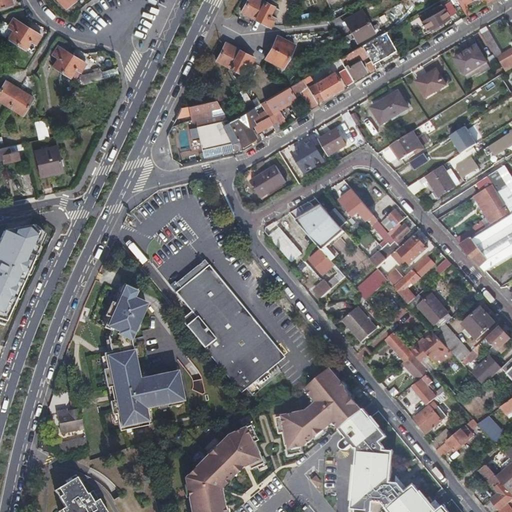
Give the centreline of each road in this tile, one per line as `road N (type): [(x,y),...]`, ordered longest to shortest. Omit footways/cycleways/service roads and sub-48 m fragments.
road 1 (residential): [(246,228),(476,511)]
road 2 (tertiary): [(3,511),(50,338),(125,175)]
road 3 (residential): [(511,313),(366,156),(246,228)]
road 4 (residential): [(219,167),(246,160),(510,0)]
road 5 (tertiary): [(92,197),(0,424)]
road 6 (tertiary): [(125,175),(201,16)]
road 7 (residential): [(150,75),(44,17),(35,0)]
road 8 (tertiary): [(150,75),(92,197)]
road 9 (residential): [(329,29),(243,36),(201,16)]
